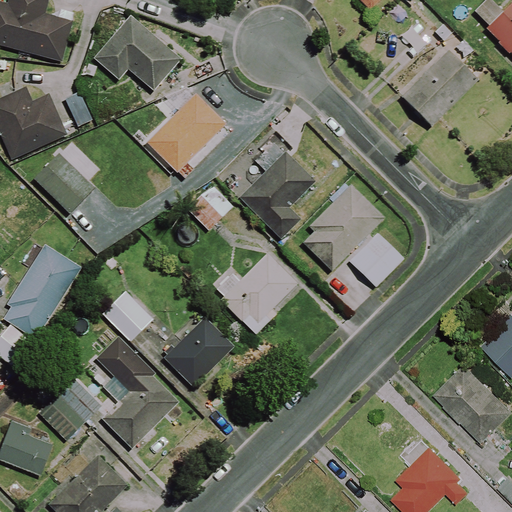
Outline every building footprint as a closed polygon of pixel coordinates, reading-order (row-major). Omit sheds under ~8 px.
[(66,66),(71,48),(76,29),(70,28),(71,24),(43,16),(47,0),(8,0),(6,7),(0,5),(0,48),(60,65),(66,66)] [(354,0),(369,13),(381,0),(354,0)] [(511,2),(484,31),(510,57),(511,59),(511,2)] [(178,61),(128,20),(94,63),(118,82),(126,71),(153,93),(178,61)] [(453,35),(442,23),(429,36),(441,47),(453,35)] [(476,84),(446,53),(400,97),(429,128),(476,84)] [(29,105),(23,91),(0,100),(0,134),(11,160),(66,136),(48,96),(29,105)] [(223,126),(195,97),(146,144),(181,181),(199,163),(192,156),(223,126)] [(314,185),(283,154),(234,203),(250,219),(253,216),(279,242),(299,222),(288,210),(314,185)] [(382,220),(348,188),(297,242),(331,274),(382,220)] [(226,215),(210,199),(191,218),(206,233),(226,215)] [(402,261),(376,235),(348,264),(374,289),(402,261)] [(39,338),(67,291),(70,286),(61,281),(73,262),(43,244),(8,303),(0,298),(0,326),(3,328),(0,332),(0,359),(19,371),(39,338)] [(295,286),(266,257),(240,283),(228,270),(209,290),(251,331),(295,286)] [(153,320),(124,293),(101,317),(129,344),(153,320)] [(511,315),(481,349),(511,377),(511,315)] [(230,352),(202,323),(162,361),(191,391),(230,352)] [(178,406),(118,339),(96,358),(129,394),(100,419),(128,451),(178,406)] [(510,412),(470,374),(460,384),(453,377),(433,397),(480,443),(510,412)] [(99,409),(71,381),(37,414),(65,443),(99,409)] [(53,442),(10,424),(0,448),(0,461),(39,478),(53,442)] [(116,511),(109,504),(127,486),(108,468),(111,464),(92,445),(77,461),(85,468),(48,506),(53,511),(116,511)] [(471,488),(426,445),(408,463),(411,466),(398,480),(405,486),(391,501),(403,511),(426,511),(444,494),(456,504),(471,488)] [(511,510),(510,511),(511,511),(511,483),(506,478),(495,489),(511,506),(511,510)]
